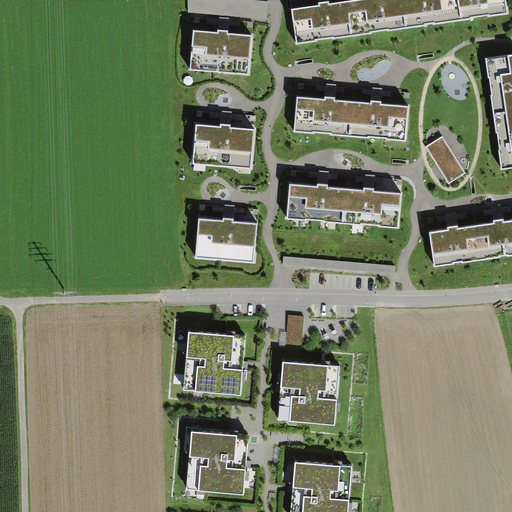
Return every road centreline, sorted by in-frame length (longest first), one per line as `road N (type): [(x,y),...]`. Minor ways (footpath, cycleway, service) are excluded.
road 1 (residential): [(0,302),(511,293)]
road 2 (track): [(17,301),(24,511)]
